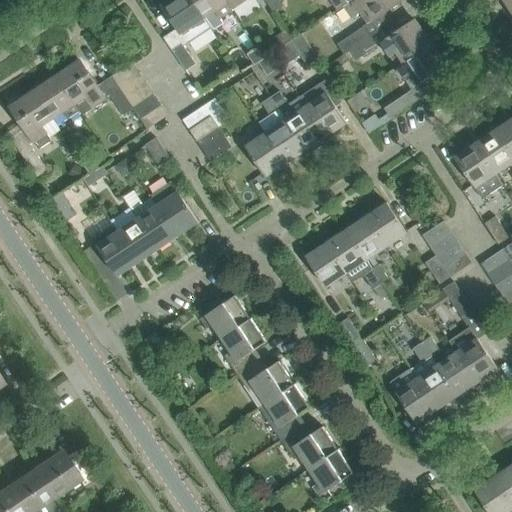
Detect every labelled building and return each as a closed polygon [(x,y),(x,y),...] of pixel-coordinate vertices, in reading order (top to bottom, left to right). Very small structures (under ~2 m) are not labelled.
[(194,24),(204,17),(192,0),(172,0),(163,6),(178,28),(163,38),(186,71),(196,64),(182,43),(185,41),(199,32),(194,24)] [(232,10),(225,0),(192,0),(204,17),(215,10),(220,18),(232,10)] [(246,0),(225,0),(232,10),(246,0)] [(279,0),(265,0),(274,13),(283,6),(279,0)] [(353,0),(329,0),(337,11),(344,7),(353,0)] [(367,25),(375,19),(401,1),(400,0),(353,0),(344,7),(352,19),(360,14),(367,25)] [(397,52),(403,62),(431,44),(415,21),(380,44),(389,57),(397,52)] [(344,55),(348,53),(370,37),(363,26),(337,43),(344,55)] [(301,35),(291,42),(304,61),(314,55),(301,35)] [(376,46),(370,37),(348,53),(354,61),(376,46)] [(431,44),(403,62),(396,67),(405,80),(412,75),(420,86),(446,67),(431,44)] [(247,54),(255,66),(265,59),(257,47),(247,54)] [(80,61),(57,77),(75,104),(80,111),(82,114),(110,95),(124,116),(134,110),(133,109),(126,98),(119,87),(112,77),(97,86),(80,61)] [(111,77),(112,77),(119,87),(140,73),(133,62),(111,77)] [(119,87),(126,98),(147,84),(140,73),(119,87)] [(80,111),(75,104),(57,77),(34,92),(52,119),(63,111),(68,119),(80,111)] [(342,103),(327,79),(300,97),(327,138),(347,124),(336,107),(342,103)] [(147,84),(126,98),(133,109),(154,94),(147,84)] [(327,138),(300,97),(289,105),(279,90),(270,96),(286,120),(306,151),(327,138)] [(391,119),(395,116),(419,100),(412,90),(384,109),(391,119)] [(11,108),(34,142),(47,133),(42,125),(52,119),(34,92),(23,100),(19,96),(10,104),(12,107),(11,108)] [(134,110),(140,119),(161,105),(154,94),(133,109),(134,110)] [(306,151),(286,120),(270,96),(261,102),(269,114),(258,121),(266,134),(287,164),(306,151)] [(204,106),(211,117),(218,128),(229,120),(215,99),(204,106)] [(168,116),(161,105),(140,119),(147,130),(168,116)] [(190,131),(211,117),(204,106),(183,120),(190,131),(189,131),(190,131)] [(197,142),(218,128),(211,117),(190,131),(197,142)] [(511,119),(495,131),(511,155),(511,119)] [(197,142),(204,152),(225,138),(218,128),(197,142)] [(496,175),(511,164),(511,155),(495,131),(475,144),(496,175)] [(287,164),(266,134),(246,147),(266,178),(287,164)] [(232,148),(225,138),(204,152),(211,162),(232,148)] [(156,139),(145,146),(160,167),(171,160),(156,139)] [(455,158),(473,185),(482,199),(503,186),(496,175),(475,144),(455,158)] [(20,152),(23,157),(37,178),(47,171),(30,145),(20,152)] [(101,168),(98,164),(94,157),(83,165),(90,176),(97,171),(101,168)] [(114,166),(120,175),(123,173),(124,175),(133,170),(126,159),(114,166)] [(97,171),(90,176),(85,179),(89,186),(101,178),(97,171)] [(178,237),(199,223),(170,181),(150,195),(151,197),(156,205),(157,206),(178,237)] [(52,200),(66,222),(77,214),(63,193),(52,200)] [(136,218),(158,250),(178,237),(157,206),(156,205),(151,197),(138,206),(143,214),(136,218)] [(387,203),(366,217),(387,247),(407,234),(387,203)] [(367,261),(387,247),(366,217),(347,230),(367,261)] [(499,245),(509,238),(494,217),(484,224),(499,245)] [(138,263),(158,250),(136,218),(117,230),(114,226),(114,227),(138,263)] [(423,235),(430,245),(451,231),(444,221),(423,235)] [(118,277),(138,263),(114,227),(93,240),(118,277)] [(347,230),(326,243),(347,274),(367,261),(347,230)] [(430,245),(436,255),(437,256),(458,242),(451,231),(430,245)] [(458,242),(437,256),(444,266),(465,252),(458,242)] [(327,288),(347,274),(326,243),(306,257),(327,288)] [(509,260),(511,265),(511,243),(502,250),(509,260)] [(509,260),(502,250),(481,264),(488,274),(509,260)] [(465,252),(444,266),(451,277),(472,263),(465,252)] [(424,263),(439,285),(451,277),(444,266),(437,256),(436,255),(424,263)] [(511,272),(511,265),(509,260),(488,274),(494,284),(511,272)] [(379,264),(372,268),(382,283),(389,279),(379,264)] [(375,288),(382,283),(372,268),(365,273),(375,288)] [(501,295),(502,295),(511,288),(511,272),(494,284),(501,295)] [(463,319),(474,312),(454,282),(443,289),(463,319)] [(511,288),(502,295),(509,306),(511,303),(511,288)] [(222,339),(225,337),(252,319),(236,296),(200,319),(206,329),(212,325),(222,339)] [(337,325),(351,346),(362,339),(348,318),(337,325)] [(267,342),(252,319),(225,337),(222,339),(231,353),(225,356),(238,375),(259,361),(252,352),(267,342)] [(448,340),(457,352),(477,383),(498,369),(469,326),(448,340)] [(176,366),(157,337),(155,333),(145,340),(167,372),(176,366)] [(431,358),(440,352),(430,337),(421,343),(431,358)] [(377,361),(362,339),(351,346),(366,368),(377,361)] [(421,362),(410,369),(437,410),(457,397),(436,366),(431,358),(421,343),(412,348),(421,362)] [(457,352),(436,366),(457,397),(477,383),(457,352)] [(265,371),(259,361),(238,375),(250,394),(256,390),(265,405),(295,385),(279,361),(265,371)] [(410,369),(390,383),(417,424),(437,410),(410,369)] [(310,408),(295,385),(265,405),(260,409),(282,441),(303,427),(296,417),(310,408)] [(309,436),(303,427),(282,441),(294,460),(300,456),(309,470),(339,450),(323,427),(309,436)] [(354,473),(339,450),(309,470),(318,483),(312,487),(319,497),(354,473)] [(61,451),(34,469),(53,498),(79,481),(83,486),(94,478),(80,457),(70,464),(61,451)] [(511,502),(511,465),(495,477),(511,502)] [(23,511),(32,511),(53,498),(34,469),(7,487),(23,511)] [(488,511),(507,511),(511,509),(511,502),(495,477),(475,490),(488,511)] [(23,511),(7,487),(0,491),(0,511),(23,511)]
